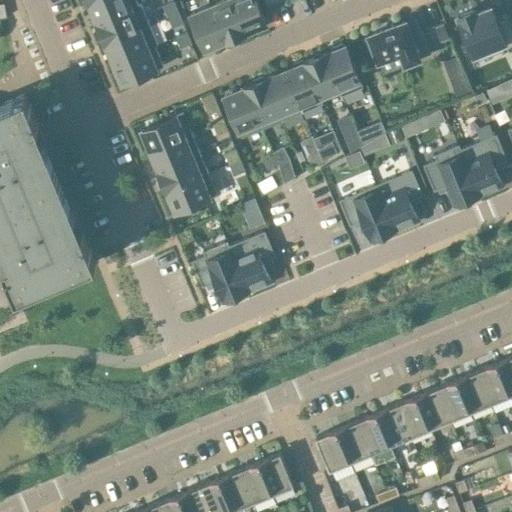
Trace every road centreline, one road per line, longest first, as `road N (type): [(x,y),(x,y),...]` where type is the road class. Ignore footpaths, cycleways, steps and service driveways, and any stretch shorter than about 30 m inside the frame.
road 1 (residential): [(511,201),(174,343),(84,122)]
road 2 (residential): [(5,511),(511,302)]
road 3 (residential): [(370,0),(84,122)]
road 4 (residential): [(84,122),(37,0)]
